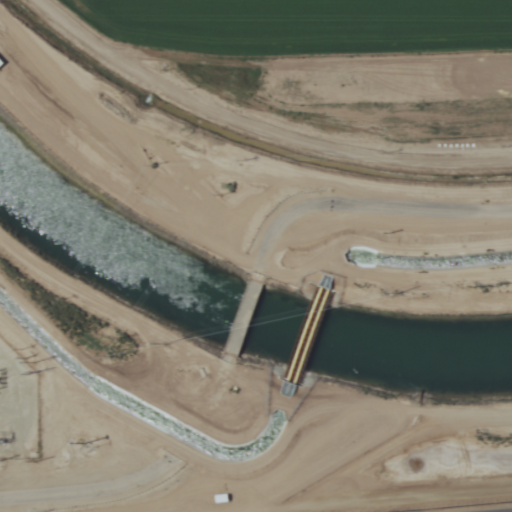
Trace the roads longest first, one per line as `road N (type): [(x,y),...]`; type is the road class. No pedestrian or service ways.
road 1 (residential): [(259,271),(279,223),(307,204),(511,208)]
road 2 (residential): [(0,494),(127,481),(154,469),(198,425),(225,367)]
road 3 (residential): [(269,244),(311,231),(411,244),(511,238)]
